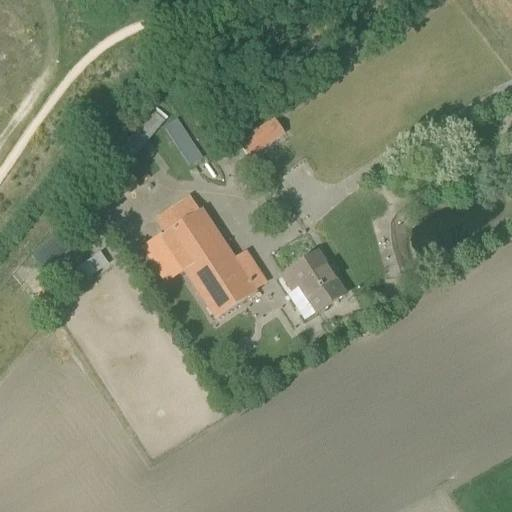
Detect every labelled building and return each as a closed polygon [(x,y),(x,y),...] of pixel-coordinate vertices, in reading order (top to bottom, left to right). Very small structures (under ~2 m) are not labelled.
[(155,110),(123,144),(135,155),(167,121),(155,110)] [(190,167),(203,158),(177,119),(164,127),(190,167)] [(274,122),(239,145),(248,158),(283,135),(274,122)] [(100,189),(110,204),(134,187),(125,173),(100,189)] [(256,295),(255,293),(234,261),(201,212),(198,213),(190,201),(157,222),(165,235),(161,238),(142,251),(164,285),(183,272),(216,321),(256,295)] [(82,236),(96,227),(83,206),(69,215),(82,236)] [(64,233),(31,254),(43,273),(76,251),(64,233)] [(100,253),(74,272),(83,284),(109,265),(100,253)] [(304,322),(345,296),(317,254),(283,277),(293,292),(287,296),(304,322)] [(46,319),(69,301),(55,283),(32,300),(46,319)]
